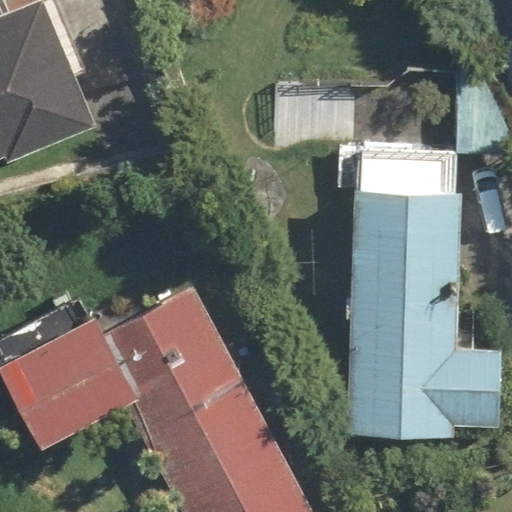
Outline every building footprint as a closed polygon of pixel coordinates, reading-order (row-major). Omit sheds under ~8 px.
[(0,0),(0,145),(96,106),(52,0),(0,0)] [(511,55),(462,53),(457,146),(511,148),(511,55)] [(352,82),(281,79),(278,146),(349,149),(352,82)] [(460,174),(450,173),(451,143),(354,140),(353,181),(346,421),(453,424),(453,416),(501,418),(503,336),(455,335),(460,174)] [(315,511),(191,274),(104,319),(92,298),(0,346),(0,358),(41,437),(126,392),(188,511),(315,511)]
